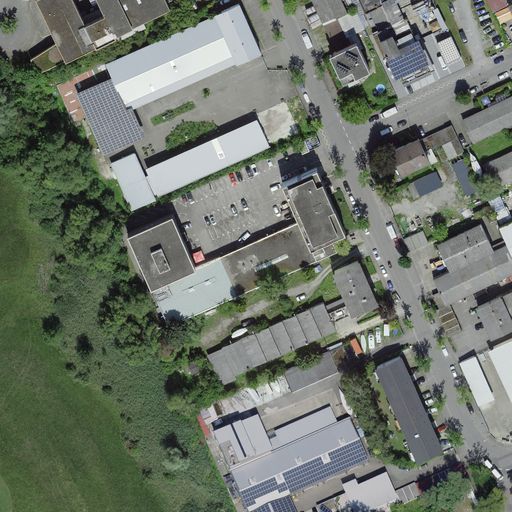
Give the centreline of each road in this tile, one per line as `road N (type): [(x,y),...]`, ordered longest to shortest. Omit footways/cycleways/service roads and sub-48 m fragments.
road 1 (residential): [(341,140),(470,429),(496,455)]
road 2 (residential): [(341,140),(511,61)]
road 3 (residential): [(280,0),(341,140)]
road 4 (unknown): [(300,46),(182,106)]
